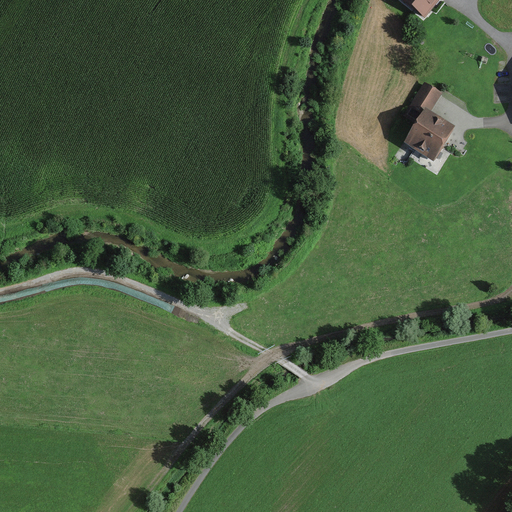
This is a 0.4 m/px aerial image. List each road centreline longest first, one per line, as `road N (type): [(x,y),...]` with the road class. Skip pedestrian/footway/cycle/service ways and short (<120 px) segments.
road 1 (track): [(511,330),(402,351),(311,380),(225,442),(179,511)]
road 2 (track): [(311,380),(196,310),(95,274),(0,293)]
